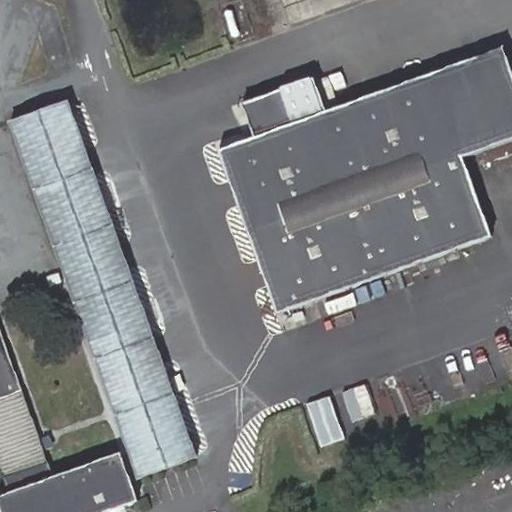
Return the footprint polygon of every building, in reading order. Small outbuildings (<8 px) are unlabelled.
[(511,67),(504,47),(434,72),(464,156),(511,137),(511,67)] [(328,111),(316,77),(243,102),(256,136),(220,149),(279,312),(493,235),(464,156),(434,72),(328,111)] [(12,122),(122,424),(140,477),(198,456),(90,165),(70,101),(12,122)] [(0,456),(6,474),(12,490),(0,494),(6,511),(98,511),(141,496),(123,449),(55,474),(0,325),(0,456)] [(237,511),(233,500),(217,505),(219,511),(237,511)]
